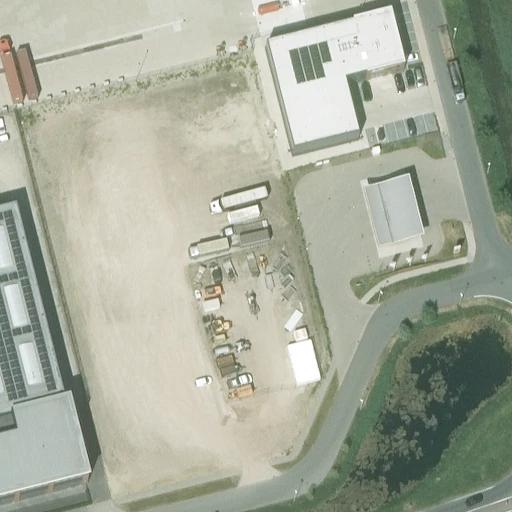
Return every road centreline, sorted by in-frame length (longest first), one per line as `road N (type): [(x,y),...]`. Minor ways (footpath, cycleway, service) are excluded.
road 1 (unclassified): [(172,511),(255,490),(310,464),(375,335),(423,303),(511,278)]
road 2 (unclassified): [(430,0),(492,254),(511,276)]
